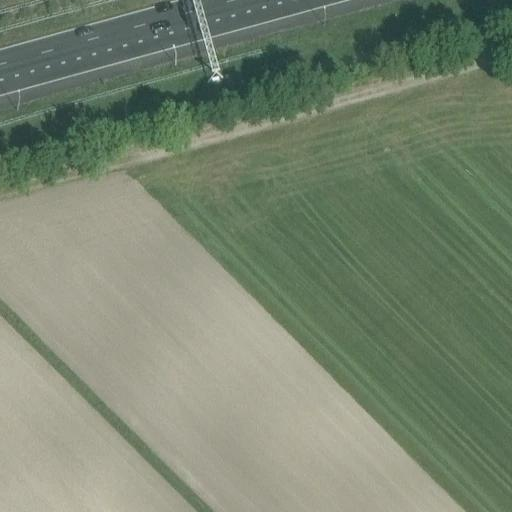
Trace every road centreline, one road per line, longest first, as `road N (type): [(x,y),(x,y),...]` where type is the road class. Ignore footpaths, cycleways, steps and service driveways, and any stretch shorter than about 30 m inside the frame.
road 1 (track): [(0,192),(511,54)]
road 2 (motorway): [(0,67),(239,0)]
